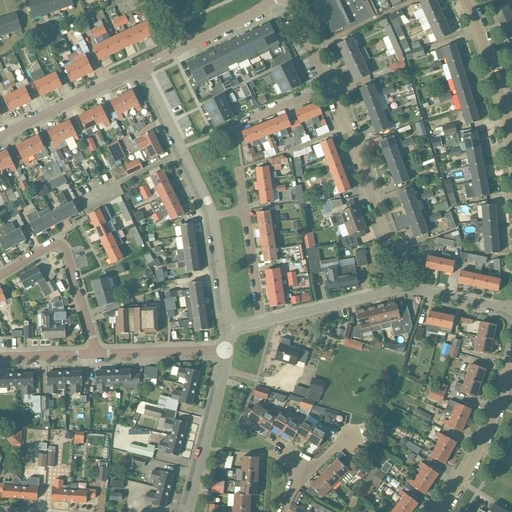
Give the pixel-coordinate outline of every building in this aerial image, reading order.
[(47,15),(42,0),(35,0),(28,2),(34,19),(47,15)] [(56,0),(42,0),(47,15),(60,10),(56,0)] [(71,0),(56,0),(60,10),(73,6),(71,0)] [(334,36),(370,19),(363,4),(364,3),(362,0),(323,0),(318,3),(334,36)] [(386,0),(362,0),(364,3),(363,4),(370,19),(391,10),(389,6),(389,7),(386,0)] [(386,0),(389,7),(389,6),(391,10),(402,5),(399,0),(386,0)] [(416,20),(441,10),(436,0),(428,0),(420,4),(423,9),(414,13),(416,19),(416,20)] [(500,24),(511,18),(511,10),(510,11),(507,5),(495,9),(494,9),(500,24)] [(135,10),(131,12),(132,15),(137,13),(142,25),(137,27),(143,40),(154,34),(148,22),(145,15),(141,7),(135,10)] [(395,30),(400,28),(404,26),(402,21),(400,17),(404,15),(401,9),(389,15),(391,21),(395,30)] [(441,10),(419,19),(422,26),(429,23),(431,28),(446,22),(441,10)] [(125,15),(119,18),(123,25),(129,23),(130,25),(136,22),(132,15),(131,12),(125,15)] [(16,14),(3,18),(8,35),(21,31),(16,14)] [(0,37),(8,35),(3,18),(0,19),(0,37)] [(123,25),(119,18),(113,20),(117,28),(123,25)] [(511,18),(500,24),(505,38),(506,37),(511,34),(511,18)] [(76,23),(82,36),(91,31),(85,19),(76,23)] [(98,28),(110,55),(121,50),(115,38),(111,40),(102,21),(95,24),(98,28)] [(446,22),(431,28),(437,41),(451,35),(446,22)] [(270,25),(259,30),(269,50),(269,49),(280,45),(277,40),(280,38),(276,31),(273,32),(270,25)] [(388,37),(393,34),(389,26),(384,28),(388,37)] [(143,40),(137,27),(126,32),(132,45),(143,40)] [(99,60),(110,55),(98,28),(91,31),(98,46),(93,48),(99,60)] [(404,36),(400,28),(395,30),(398,38),(404,36)] [(269,50),(259,30),(249,35),(260,57),(270,52),(269,49),(269,50)] [(132,45),(126,32),(115,38),(121,50),(132,45)] [(61,33),(47,38),(49,44),(63,39),(61,33)] [(398,46),(393,34),(388,37),(383,39),(388,51),(398,46)] [(260,57),(249,35),(239,40),(248,60),(249,62),(260,57)] [(76,52),(72,55),(74,59),(73,59),(74,61),(76,64),(83,77),(93,72),(87,59),(85,54),(89,52),(82,36),(76,38),(83,54),(78,56),(76,52)] [(343,58),(358,51),(352,38),(337,45),(343,58)] [(248,60),(239,40),(229,45),(237,62),(237,63),(238,65),(248,60)] [(411,51),(406,40),(400,42),(404,51),(405,53),(411,51)] [(419,42),(412,44),(414,50),(421,48),(421,47),(419,42)] [(237,62),(229,45),(218,50),(227,67),(237,63),(237,62)] [(447,64),(460,60),(455,45),(434,51),(437,61),(445,59),(447,64)] [(402,55),(398,46),(388,51),(390,56),(395,54),(396,57),(398,62),(389,66),(392,73),(406,67),(402,55)] [(364,47),(359,49),(363,60),(368,58),(364,47)] [(411,51),(405,53),(407,60),(425,55),(422,47),(421,48),(414,50),(411,51)] [(227,67),(218,50),(208,55),(219,77),(229,71),(227,67)] [(363,63),(358,51),(343,58),(349,70),(364,63),(363,63)] [(219,77),(208,55),(198,60),(208,82),(219,77)] [(187,65),(194,79),(189,82),(194,93),(195,93),(198,87),(208,82),(198,60),(187,65)] [(364,63),(349,70),(355,82),(369,75),(367,70),(372,68),(368,60),(363,63),(364,63)] [(452,80),(464,76),(460,60),(447,64),(452,80)] [(74,61),(64,65),(65,69),(72,82),(83,77),(76,64),(74,61)] [(41,69),(42,69),(39,64),(32,67),(35,72),(30,74),(41,97),(52,92),(45,79),(41,69)] [(295,75),(290,64),(268,74),(274,86),(278,84),(278,83),(295,75)] [(430,69),(421,72),(422,75),(431,73),(443,69),(442,65),(430,69)] [(11,73),(6,75),(10,84),(12,87),(16,85),(15,82),(15,81),(11,73)] [(56,73),(45,79),(52,92),(62,87),(56,73)] [(301,86),(295,75),(278,83),(278,84),(283,94),(301,86)] [(469,91),(464,76),(452,80),(456,95),(469,91)] [(19,91),(14,93),(21,106),(31,101),(25,88),(30,86),(27,80),(16,85),(19,91)] [(243,93),(249,90),(246,85),(241,87),(243,93)] [(364,101),(377,96),(372,85),(360,90),(364,101)] [(132,91),(121,96),(128,111),(135,107),(137,112),(141,110),(132,91)] [(474,107),(469,91),(456,95),(461,111),(474,107)] [(14,93),(4,98),(10,111),(21,106),(14,93)] [(429,98),(430,102),(451,97),(450,93),(438,97),(438,96),(429,98)] [(227,94),(205,105),(210,116),(232,105),(227,94)] [(121,114),(128,111),(121,96),(110,102),(119,121),(123,119),(121,114)] [(381,107),(377,96),(364,101),(368,112),(381,107)] [(267,102),(264,97),(257,100),(260,106),(267,102)] [(452,100),(451,97),(430,102),(422,105),(424,108),(452,100)] [(318,104),(307,108),(313,125),(320,123),(317,116),(322,115),(318,104)] [(238,116),(232,105),(210,116),(216,127),(238,116)] [(101,106),(90,111),(97,126),(104,122),(106,127),(107,126),(110,125),(101,106)] [(381,107),(368,112),(372,123),(385,118),(391,116),(390,113),(389,109),(383,112),(381,107)] [(479,122),(474,107),(461,111),(466,126),(479,122)] [(299,121),(294,123),(300,139),(301,138),(306,136),(302,125),(301,126),(300,123),(305,122),(305,124),(307,128),(313,125),(307,108),(295,112),(299,121)] [(91,128),(96,126),(97,126),(90,111),(79,117),(89,137),(94,135),(91,128)] [(287,116),(276,120),(280,131),(282,137),(289,135),(287,129),(291,127),(295,137),(284,141),(287,150),(300,145),(301,138),(300,139),(294,123),(290,124),(287,116)] [(389,129),(385,118),(372,123),(376,134),(389,129)] [(269,135),(280,131),(276,120),(264,124),(269,136),(269,135)] [(329,132),(324,120),(320,122),(322,127),(315,130),(318,137),(329,132)] [(58,126),(67,145),(71,151),(78,148),(75,142),(79,140),(70,121),(58,126)] [(455,123),(442,127),(444,136),(457,132),(455,123)] [(262,152),(265,159),(276,155),(270,139),(269,135),(269,136),(264,124),(253,129),(260,146),(268,143),(271,149),(263,152),(262,152)] [(56,151),(67,145),(58,126),(47,132),(56,151)] [(254,148),(260,146),(253,129),(242,133),(246,144),(252,142),(254,148)] [(134,141),(130,143),(133,150),(138,147),(140,151),(157,142),(152,131),(142,137),(134,141)] [(466,143),(460,144),(461,152),(467,151),(479,149),(476,133),(464,135),(466,143)] [(27,142),(34,156),(37,162),(48,157),(47,155),(38,136),(27,142)] [(393,137),(380,142),(384,153),(397,148),(396,148),(402,146),(403,148),(409,146),(407,141),(401,143),(400,139),(394,142),(393,137)] [(91,152),(97,149),(92,138),(85,141),(88,147),(91,152)] [(270,139),(276,155),(277,155),(277,154),(279,153),(273,138),(270,139)] [(320,144),(325,157),(337,152),(332,139),(320,144)] [(115,163),(120,160),(126,157),(118,141),(107,146),(115,163)] [(27,159),(34,156),(27,142),(16,147),(25,166),(28,164),(27,159)] [(157,142),(140,151),(145,162),(163,153),(157,142)] [(93,156),(91,152),(88,147),(83,149),(88,158),(93,156)] [(397,148),(384,153),(388,164),(401,159),(397,148)] [(479,149),(467,151),(470,167),(482,165),(479,149)] [(0,154),(0,166),(2,171),(9,168),(12,172),(16,170),(6,151),(0,154)] [(53,154),(56,162),(62,173),(65,172),(65,173),(68,172),(63,160),(65,159),(60,151),(53,154)] [(85,160),(81,152),(73,156),(77,164),(85,160)] [(265,159),(262,152),(251,156),(254,162),(265,158),(265,159)] [(337,152),(325,157),(329,169),(342,165),(337,152)] [(287,159),(282,156),(269,160),(270,167),(274,166),(275,170),(281,170),(280,165),(288,164),(287,159)] [(144,168),(139,159),(130,163),(129,161),(122,165),(125,172),(127,177),(144,168)] [(405,170),(401,159),(388,164),(392,175),(405,170)] [(44,176),(47,181),(62,173),(56,162),(41,169),(44,176)] [(329,169),(334,182),(346,177),(342,165),(329,169)] [(470,167),(473,183),(485,181),(482,165),(470,167)] [(125,172),(122,166),(118,168),(112,171),(115,177),(125,172)] [(270,179),(270,180),(277,178),(276,172),(269,173),(268,167),(256,169),(258,181),(270,179)] [(405,170),(392,175),(396,186),(409,182),(405,170)] [(150,177),(156,188),(168,182),(163,171),(150,177)] [(39,185),(47,181),(44,176),(36,180),(39,185)] [(64,176),(50,183),(53,190),(67,182),(64,176)] [(346,177),(334,182),(339,195),(351,190),(346,177)] [(259,193),(272,191),(270,180),(270,179),(258,181),(259,193)] [(443,181),(446,188),(452,186),(450,179),(443,181)] [(24,193),(31,190),(26,181),(19,184),(24,193)] [(485,181),(473,183),(464,185),(467,199),(475,198),(476,199),(488,197),(485,181)] [(156,188),(161,198),(161,199),(174,193),(168,182),(156,188)] [(45,185),(39,188),(43,197),(50,194),(45,185)] [(139,189),(141,194),(149,191),(146,185),(139,189)] [(296,186),(296,187),(298,202),(299,204),(304,203),(301,185),(296,186)] [(454,193),(452,186),(446,188),(448,195),(454,193)] [(0,193),(0,207),(0,208),(6,205),(13,202),(17,200),(16,199),(12,189),(5,193),(5,192),(0,193)] [(399,194),(403,205),(416,200),(411,189),(399,194)] [(38,197),(35,190),(28,193),(31,200),(38,197)] [(131,191),(125,194),(128,200),(133,197),(131,191)] [(152,196),(149,191),(141,194),(144,200),(152,196)] [(272,191),(259,193),(261,205),(273,203),(272,191)] [(57,201),(65,199),(64,192),(56,194),(57,201)] [(161,198),(157,201),(162,212),(166,210),(179,203),(174,193),(161,199),(161,198)] [(17,200),(13,202),(18,212),(27,208),(21,197),(16,199),(17,200)] [(66,199),(60,202),(62,207),(68,219),(79,213),(73,202),(69,204),(66,199)] [(407,216),(420,211),(416,200),(403,205),(407,216)] [(19,214),(18,212),(13,202),(6,205),(12,218),(19,214)] [(122,214),(128,211),(125,203),(119,206),(122,214)] [(166,210),(172,221),(184,214),(179,203),(166,210)] [(332,216),(329,217),(334,228),(344,224),(362,217),(357,206),(345,211),(343,206),(330,210),(332,216)] [(485,222),(498,222),(497,206),(484,206),(485,222)] [(56,211),(52,213),(58,224),(68,219),(62,207),(56,211)] [(106,222),(100,209),(89,214),(91,219),(95,227),(106,222)] [(31,224),(30,224),(36,236),(47,230),(41,218),(37,210),(30,214),(34,222),(31,224)] [(145,219),(140,210),(134,213),(138,223),(145,219)] [(128,211),(122,214),(122,215),(126,222),(132,219),(128,211)] [(407,216),(411,227),(424,222),(420,211),(407,216)] [(259,226),(272,224),(270,212),(257,214),(259,226)] [(58,224),(52,213),(41,218),(47,230),(58,224)] [(162,219),(159,213),(152,216),(155,222),(162,219)] [(348,235),(340,238),(343,244),(356,239),(354,233),(366,229),(362,217),(344,224),(348,235)] [(106,222),(95,227),(101,239),(117,231),(120,230),(115,218),(106,222)] [(428,234),(424,222),(411,227),(415,238),(428,234)] [(485,222),(475,223),(475,225),(475,232),(478,232),(478,235),(479,239),(485,238),(498,238),(498,222),(485,222)] [(6,226),(16,246),(27,240),(21,229),(16,231),(12,223),(6,226)] [(181,225),(183,237),(196,236),(194,223),(181,225)] [(134,239),(140,236),(134,224),(129,226),(127,227),(129,232),(130,231),(134,239)] [(274,236),(272,224),(259,226),(261,238),(274,236)] [(16,246),(6,226),(0,229),(0,230),(4,237),(0,239),(0,240),(5,251),(16,246)] [(117,231),(101,239),(106,251),(117,246),(117,247),(123,244),(117,231)] [(462,244),(461,240),(459,237),(457,231),(443,236),(444,239),(445,239),(444,245),(453,247),(453,246),(454,245),(462,246),(462,244)] [(146,234),(147,242),(157,240),(155,232),(146,234)] [(140,236),(134,239),(138,248),(144,245),(140,236)] [(196,236),(183,237),(176,238),(177,250),(197,248),(196,236)] [(261,238),(263,250),(276,248),(274,236),(261,238)] [(445,239),(444,239),(436,237),(435,243),(444,245),(445,239)] [(499,254),(498,238),(485,238),(486,254),(499,254)] [(283,248),(282,248),(283,252),(296,250),(297,261),(304,260),(303,251),(302,245),(283,248)] [(123,259),(117,247),(117,246),(106,251),(112,264),(123,259)] [(199,260),(197,248),(177,250),(177,251),(178,262),(186,261),(199,260)] [(278,260),(276,248),(263,250),(264,262),(278,260)] [(309,249),(307,249),(312,275),(322,273),(318,248),(316,248),(309,249)] [(368,266),(365,251),(356,252),(358,267),(368,266)] [(465,260),(477,263),(477,262),(478,256),(468,254),(468,255),(461,253),(459,262),(464,263),(465,260)] [(442,254),(441,259),(439,272),(452,275),(455,262),(449,261),(451,255),(442,254)] [(441,259),(428,256),(425,269),(439,272),(441,259)] [(489,258),(478,256),(477,262),(488,264),(489,258)] [(200,272),(199,260),(186,261),(187,274),(200,272)] [(354,264),(339,267),(343,288),(358,286),(354,264)] [(38,267),(20,277),(26,289),(38,283),(45,279),(38,267)] [(327,281),(324,282),(325,287),(328,287),(328,291),(343,288),(339,267),(325,269),(327,281)] [(268,283),(281,281),(279,269),(266,271),(268,283)] [(458,284),(472,287),(474,274),(475,270),(469,269),(468,273),(461,271),(458,284)] [(154,276),(152,271),(151,270),(145,274),(148,279),(154,276)] [(487,277),(474,274),(472,287),(485,289),(487,277)] [(487,277),(485,289),(498,292),(501,280),(487,277)] [(92,283),(96,295),(111,291),(107,278),(92,283)] [(53,280),(46,283),(52,294),(58,290),(53,280)] [(283,293),(281,281),(268,283),(269,295),(283,293)] [(184,297),(203,294),(202,282),(189,284),(190,291),(183,291),(184,297)] [(111,291),(96,295),(100,308),(106,306),(108,311),(120,307),(118,301),(115,302),(111,291)] [(183,297),(182,291),(177,291),(165,293),(166,299),(183,297)] [(285,305),(283,293),(269,295),(271,307),(285,305)] [(186,308),(205,306),(203,294),(184,297),(186,308)] [(300,303),(299,296),(290,297),(292,304),(300,303)] [(176,298),(165,300),(166,312),(176,310),(176,307),(172,307),(172,303),(177,302),(176,298)] [(386,304),(391,328),(402,325),(404,335),(410,333),(412,327),(408,311),(398,313),(396,302),(386,304)] [(40,327),(38,328),(38,331),(40,333),(42,333),(42,339),(54,339),(53,313),(53,309),(52,309),(52,303),(48,305),(49,313),(42,313),(42,320),(43,320),(44,327),(42,327),(40,327)] [(386,304),(376,306),(380,326),(381,326),(382,330),(391,328),(386,304)] [(150,309),(144,309),(145,333),(157,333),(157,319),(161,319),(160,306),(150,306),(150,309)] [(192,308),(187,308),(189,320),(206,318),(205,306),(192,308)] [(365,309),(370,328),(380,326),(376,306),(365,309)] [(119,317),(116,317),(116,324),(116,334),(132,334),(131,307),(125,307),(125,309),(118,310),(119,317)] [(131,307),(132,334),(145,333),(144,309),(137,309),(137,307),(131,307)] [(371,332),(370,328),(365,309),(355,311),(359,327),(355,328),(352,338),(360,340),(362,335),(361,334),(371,332)] [(66,312),(53,313),(54,339),(66,338),(65,327),(71,327),(70,317),(66,317),(66,312)] [(439,332),(439,328),(439,327),(441,314),(429,312),(426,325),(425,330),(428,330),(427,333),(438,335),(439,332)] [(454,317),(441,314),(439,327),(439,328),(439,332),(450,334),(454,317)] [(189,320),(178,322),(179,329),(194,327),(195,332),(208,330),(206,318),(189,320)] [(28,327),(28,322),(27,322),(23,322),(24,339),(33,339),(33,326),(28,327)] [(480,322),(477,337),(492,340),(495,325),(480,322)] [(347,325),(344,335),(343,338),(351,340),(352,338),(355,328),(355,327),(347,325)] [(424,329),(418,328),(415,341),(421,342),(424,329)] [(492,340),(477,337),(474,352),(489,355),(492,340)] [(455,338),(451,351),(458,353),(462,341),(455,338)] [(290,342),(282,339),(280,345),(274,361),(294,366),(296,362),(305,365),(308,354),(289,348),(290,342)] [(363,344),(346,339),(344,346),(361,351),(363,344)] [(397,351),(395,345),(385,342),(384,348),(397,351)] [(395,345),(397,351),(403,353),(406,344),(396,346),(395,345)] [(452,346),(444,344),(441,354),(449,356),(452,346)] [(458,353),(451,351),(449,357),(456,359),(458,353)] [(485,370),(470,365),(465,379),(480,384),(485,370)] [(179,369),(177,376),(187,379),(185,386),(195,389),(199,372),(188,369),(187,371),(179,369)] [(131,371),(113,372),(114,387),(122,387),(122,384),(140,383),(139,375),(131,376),(131,371)] [(113,372),(96,372),(96,385),(98,385),(99,393),(107,393),(106,388),(114,387),(113,372)] [(65,384),(64,373),(47,374),(47,386),(50,386),(50,394),(58,394),(58,390),(65,390),(65,384)] [(65,384),(73,384),(73,394),(81,393),(80,385),(82,385),(82,373),(64,373),(65,384)] [(16,386),(16,375),(0,375),(0,388),(9,388),(9,386),(16,386)] [(34,375),(16,375),(16,386),(16,390),(24,390),(24,395),(32,395),(32,390),(34,390),(34,387),(34,375)] [(326,382),(312,378),(309,390),(295,386),(293,394),(307,398),(306,399),(319,402),(322,394),(326,382)] [(475,398),(480,384),(465,379),(463,385),(457,383),(454,391),(460,393),(475,398)] [(185,386),(183,393),(173,391),(171,398),(160,395),(157,406),(177,411),(179,403),(190,406),(195,389),(185,386)] [(255,392),(254,396),(267,400),(270,391),(257,387),(255,392)] [(446,393),(432,388),(428,399),(442,404),(446,393)] [(300,403),(303,399),(290,395),(289,400),(300,403)] [(48,401),(48,396),(41,397),(44,430),(50,429),(49,417),(48,417),(47,416),(50,416),(49,410),(54,410),(54,400),(48,401)] [(136,413),(140,402),(133,399),(129,411),(136,413)] [(316,403),(303,399),(300,403),(299,407),(311,410),(314,406),(316,403)] [(449,400),(444,412),(451,415),(452,414),(466,421),(471,409),(452,401),(449,400)] [(136,413),(133,421),(137,422),(140,414),(166,421),(164,427),(174,430),(172,437),(182,440),(186,423),(175,420),(177,411),(157,406),(140,402),(136,413)] [(247,419),(258,426),(267,412),(256,406),(252,411),(247,408),(244,415),(249,417),(247,419)] [(416,416),(429,423),(432,417),(416,409),(413,414),(416,416)] [(267,412),(258,426),(268,432),(272,427),(281,413),(276,410),(272,416),(267,412)] [(281,413),(272,427),(283,434),(294,415),(289,412),(286,416),(281,413)] [(462,432),(466,421),(452,414),(451,415),(449,421),(444,420),(442,424),(462,432)] [(304,421),(294,415),(283,434),(293,440),(296,435),(305,421),(304,421)] [(296,435),(307,441),(316,427),(315,427),(305,421),(304,421),(305,421),(296,435)] [(318,423),(315,427),(316,427),(307,441),(318,448),(329,430),(318,423)] [(22,432),(7,430),(6,439),(12,447),(22,447),(22,432)] [(85,433),(75,432),(74,445),(79,446),(79,444),(84,444),(85,433)] [(440,439),(436,446),(450,453),(456,442),(438,433),(435,437),(440,439)] [(177,456),(182,440),(172,437),(166,435),(164,442),(160,441),(158,449),(166,451),(166,453),(177,456)] [(401,445),(405,447),(418,455),(422,450),(405,439),(403,439),(401,441),(401,443),(401,445)] [(129,444),(127,453),(152,459),(154,450),(155,446),(148,444),(147,448),(129,444)] [(444,464),(450,453),(436,446),(433,453),(428,451),(426,454),(444,464)] [(56,448),(49,447),(47,467),(54,468),(56,448)] [(47,449),(40,449),(38,468),(46,468),(47,449)] [(223,451),(220,467),(225,468),(227,457),(231,457),(232,452),(223,451)] [(146,459),(131,455),(131,456),(127,455),(124,467),(128,468),(127,468),(136,471),(137,467),(144,468),(146,459)] [(242,457),(242,470),(258,471),(258,458),(242,457)] [(338,460),(329,469),(340,480),(345,485),(354,477),(353,476),(358,471),(348,459),(342,465),(338,460)] [(423,469),(418,475),(432,484),(439,474),(421,462),(419,466),(423,469)] [(108,463),(99,463),(97,482),(106,483),(108,463)] [(364,481),(368,483),(374,487),(377,489),(386,474),(374,466),(364,481)] [(227,469),(225,468),(220,467),(217,467),(214,480),(224,481),(227,469)] [(331,489),(340,480),(329,469),(320,478),(331,489)] [(242,470),(241,482),(257,483),(257,482),(259,482),(259,476),(257,476),(258,471),(242,470)] [(152,487),(159,489),(169,491),(173,474),(161,471),(160,473),(152,471),(150,479),(154,480),(152,487)] [(432,484),(418,475),(414,482),(410,479),(405,487),(413,492),(415,488),(425,495),(432,484)] [(20,498),(21,482),(20,482),(20,480),(19,478),(17,477),(15,478),(13,479),(13,481),(13,482),(3,482),(3,484),(0,484),(0,491),(3,492),(2,497),(20,498)] [(21,482),(20,498),(37,500),(39,479),(29,478),(29,482),(21,482)] [(331,489),(320,478),(311,487),(322,498),(331,489)] [(70,486),(62,485),(62,480),(55,480),(55,488),(52,488),(52,501),(69,502),(70,486)] [(124,482),(112,481),(111,488),(123,489),(124,482)] [(225,482),(213,481),(211,493),(224,494),(225,482)] [(257,483),(241,482),(235,482),(235,487),(241,487),(240,495),(251,495),(256,496),(257,483)] [(374,487),(368,483),(360,495),(366,499),(374,487)] [(70,484),(70,486),(69,502),(87,503),(87,498),(95,499),(96,491),(78,489),(78,484),(70,484)] [(159,489),(157,496),(147,494),(145,501),(153,503),(152,505),(164,508),(169,491),(159,489)] [(399,504),(408,511),(411,511),(418,504),(402,491),(399,495),(403,498),(399,504)] [(303,494),(299,492),(293,502),(297,504),(303,494)] [(123,493),(111,493),(110,501),(122,501),(123,493)] [(234,507),(250,508),(251,495),(240,495),(235,495),(234,507)] [(356,497),(352,496),(349,507),(355,509),(359,498),(358,498),(356,497)] [(314,502),(312,507),(319,511),(321,506),(314,502)]
